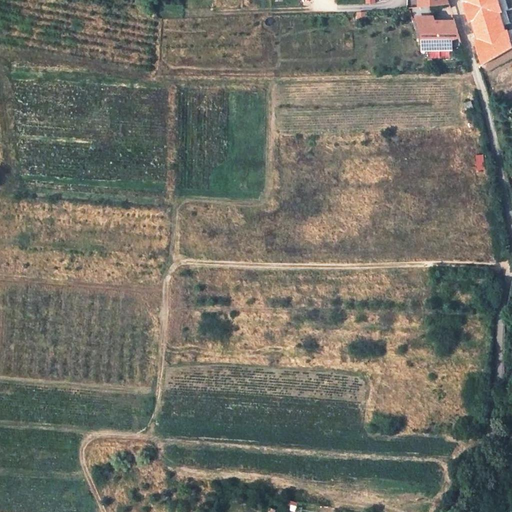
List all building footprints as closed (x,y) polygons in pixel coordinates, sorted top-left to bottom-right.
[(463,0),(482,64),(511,47),(511,30),(506,32),(504,24),(509,23),(505,10),(508,9),(504,0),(463,0)] [(416,8),(418,18),(434,17),(431,7),(416,8)] [(434,17),(418,18),(422,52),(453,52),(453,40),(460,38),(455,23),(436,24),(434,17)] [(460,38),(453,40),(453,52),(464,51),(460,38)] [(472,101),(465,103),(467,110),(474,108),(472,101)]
